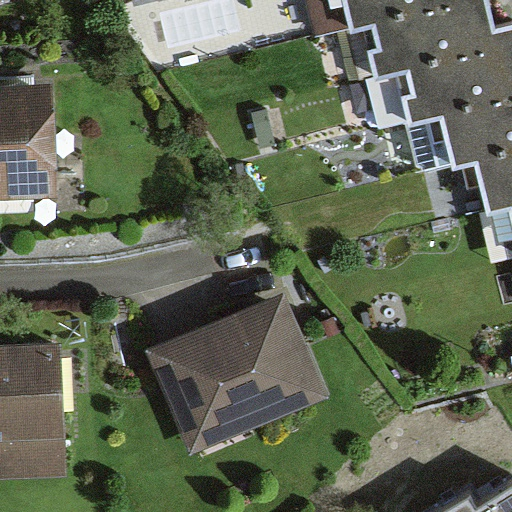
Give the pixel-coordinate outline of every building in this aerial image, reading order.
[(342,0),(347,15),(362,11),(406,0),(342,0)] [(406,0),(362,11),(376,65),(397,59),(494,35),(490,21),(484,0),(406,0)] [(494,35),(397,59),(411,113),(442,105),(511,87),(511,16),(511,15),(490,21),(494,35)] [(0,190),(57,189),(54,74),(0,75),(0,190)] [(511,87),(442,105),(455,155),(475,150),(511,140),(511,87)] [(511,140),(475,150),(488,202),(510,196),(511,195),(511,140)] [(329,390),(285,281),(146,337),(190,446),(329,390)] [(55,339),(0,341),(0,466),(60,464),(55,339)] [(511,511),(511,470),(443,511),(511,511)]
